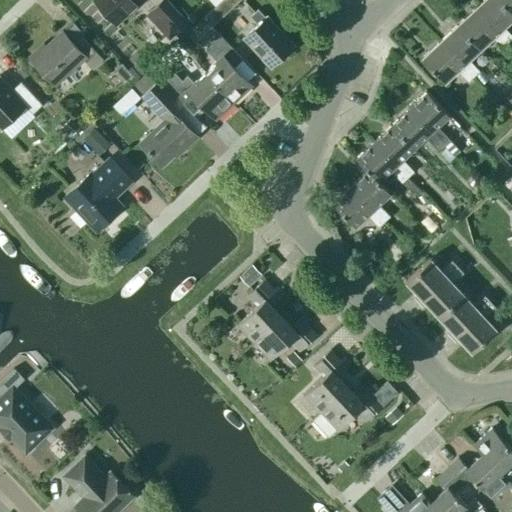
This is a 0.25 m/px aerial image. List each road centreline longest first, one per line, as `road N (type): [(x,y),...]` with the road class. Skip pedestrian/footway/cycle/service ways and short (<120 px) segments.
road 1 (residential): [(460,394),(438,387),(302,238),(291,201),(314,143)]
road 2 (residential): [(314,143),(280,108),(111,265)]
road 3 (residential): [(344,502),(460,394)]
